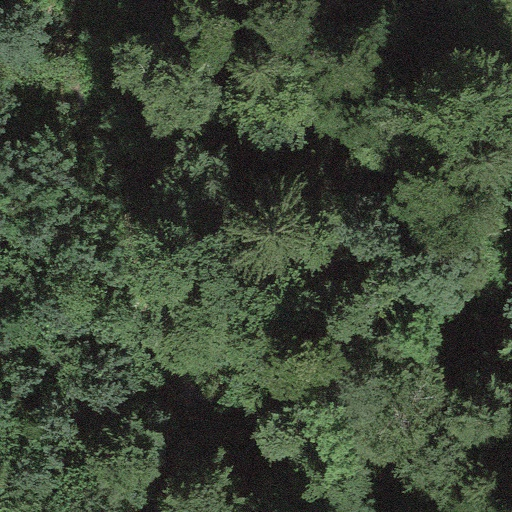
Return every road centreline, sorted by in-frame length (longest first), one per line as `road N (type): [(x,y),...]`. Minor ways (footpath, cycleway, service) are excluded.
road 1 (track): [(205,0),(198,53),(244,127),(251,154),(253,259)]
road 2 (track): [(511,100),(424,0)]
